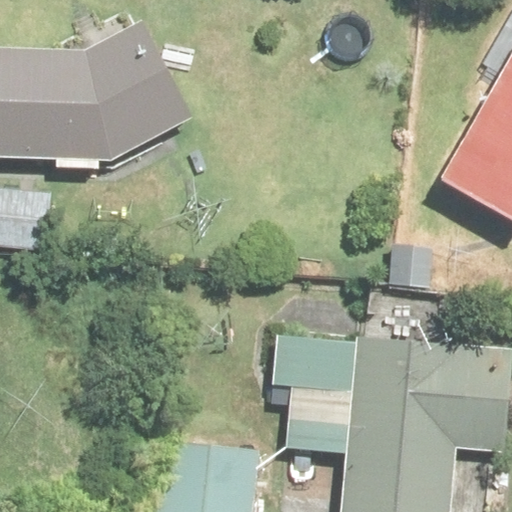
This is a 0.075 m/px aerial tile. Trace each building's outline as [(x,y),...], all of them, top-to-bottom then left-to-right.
[(0,62),(0,168),(106,175),(191,138),(188,72),(145,37),(93,67),(0,62)] [(511,72),(445,187),(511,226),(511,72)] [(0,175),(0,251),(45,255),(51,179),(0,175)] [(511,359),(280,343),(277,391),(294,392),(290,455),(347,459),(343,511),(451,511),(455,455),(511,459),(511,359)] [(254,511),(262,450),(171,440),(163,511),(254,511)]
